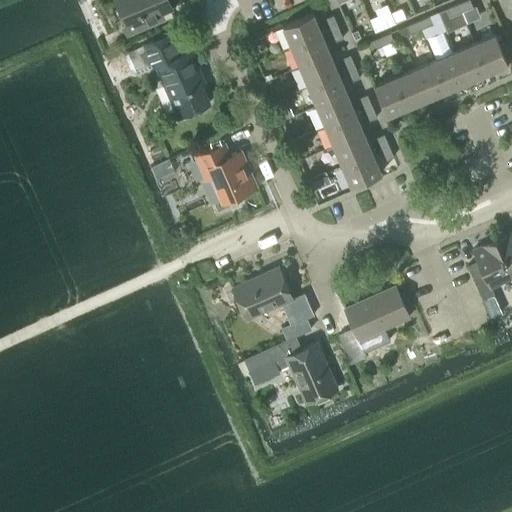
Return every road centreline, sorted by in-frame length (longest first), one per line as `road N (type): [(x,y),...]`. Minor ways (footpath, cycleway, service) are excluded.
road 1 (track): [(0,349),(298,215)]
road 2 (residential): [(331,244),(298,215),(215,11)]
road 3 (residential): [(331,244),(393,220),(446,220),(511,192)]
